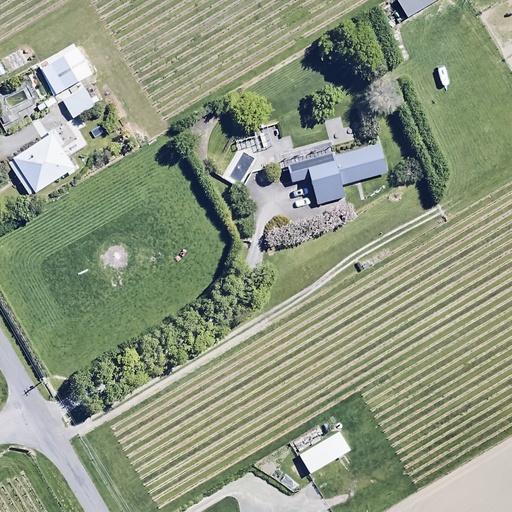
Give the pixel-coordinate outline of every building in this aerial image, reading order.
[(443,0),(399,0),(396,2),(407,21),(443,0)] [(68,90),(58,95),(72,121),(94,109),(84,89),(71,96),(68,90)] [(46,136),(48,139),(7,166),(29,199),(72,171),(58,149),(70,141),(61,127),(46,136)] [(331,156),(287,168),(292,187),(309,182),(316,209),(345,201),(341,187),(385,176),(378,147),(332,159),(331,156)] [(350,454),(338,434),(297,458),(309,479),(350,454)]
